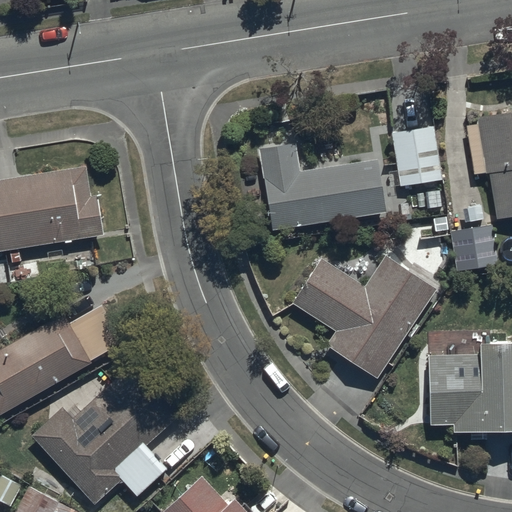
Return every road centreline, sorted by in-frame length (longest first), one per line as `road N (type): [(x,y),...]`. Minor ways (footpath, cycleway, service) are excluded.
road 1 (residential): [(154,54),(200,290),(231,348),(280,412),(348,470),(429,511)]
road 2 (tertiary): [(494,0),(154,54)]
road 3 (tertiary): [(154,54),(0,79)]
